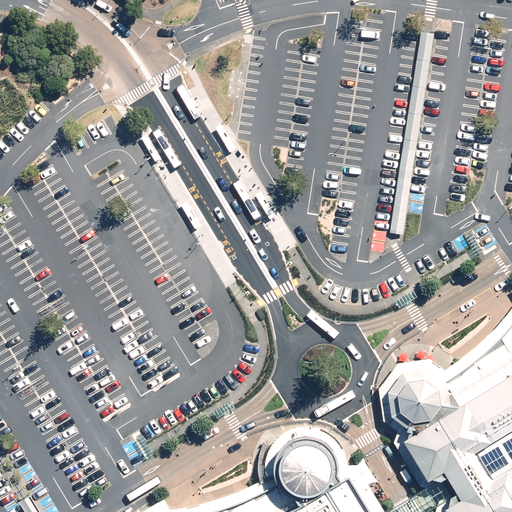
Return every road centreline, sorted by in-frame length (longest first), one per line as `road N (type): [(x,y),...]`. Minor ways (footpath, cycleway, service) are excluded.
road 1 (unclassified): [(291,357),(278,304),(130,66),(43,0)]
road 2 (unclassified): [(100,0),(160,62),(288,288),(331,329)]
road 3 (unclassified): [(331,329),(351,339),(362,360),(344,396),(306,395),(291,375),(291,357)]
